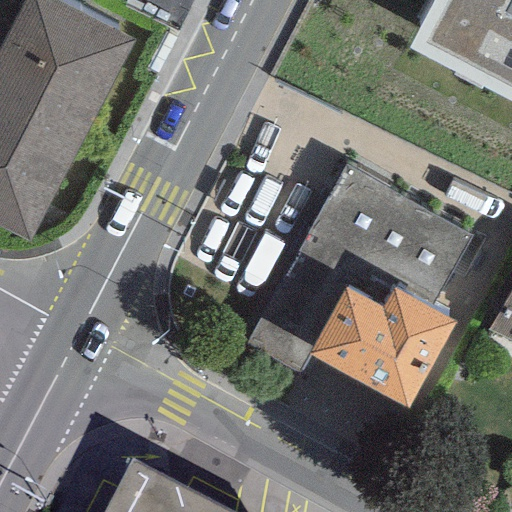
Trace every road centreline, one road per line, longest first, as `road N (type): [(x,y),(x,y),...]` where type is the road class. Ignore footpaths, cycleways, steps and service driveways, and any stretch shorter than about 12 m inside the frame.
road 1 (primary): [(67,351),(252,0)]
road 2 (residential): [(67,351),(365,511)]
road 3 (primary): [(0,482),(67,351)]
